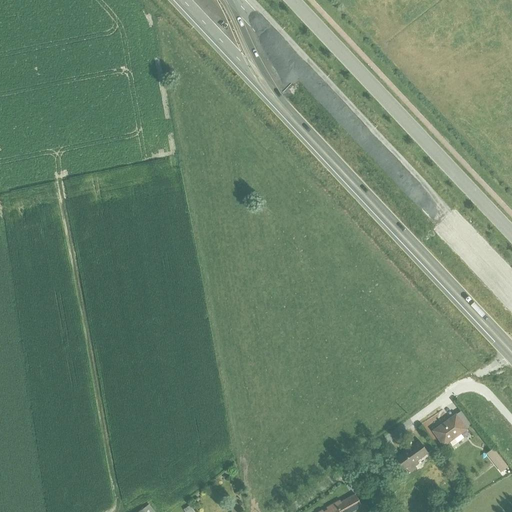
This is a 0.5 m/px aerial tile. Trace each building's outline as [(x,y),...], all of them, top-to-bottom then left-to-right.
[(462,410),(456,414),(467,429),(472,425),(462,410)] [(467,430),(467,429),(456,414),(450,419),(441,426),(440,426),(433,431),(444,446),(450,442),(453,446),(464,438),(461,434),(467,430)] [(487,442),(493,437),(487,431),(481,436),(487,442)] [(429,453),(420,440),(403,452),(404,452),(395,458),(404,470),(405,470),(409,474),(417,469),(416,466),(419,463),(418,461),(429,453)] [(502,459),(494,448),(487,453),(496,465),(502,459)] [(462,484),(456,476),(450,480),(456,488),(462,484)] [(379,491),(371,494),(378,509),(386,505),(379,491)] [(352,511),(362,506),(355,494),(341,502),(340,500),(318,511),(352,511)]
